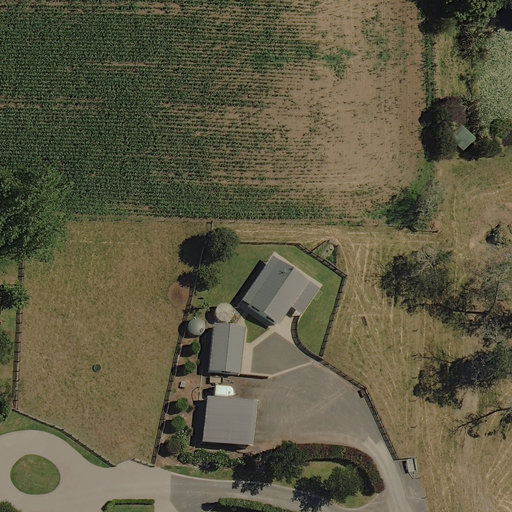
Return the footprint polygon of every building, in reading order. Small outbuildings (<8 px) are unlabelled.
[(457,125),(444,138),(461,155),(474,141),(457,125)] [(320,287),(275,256),(246,299),(281,322),(293,304),(303,311),(320,287)] [(241,331),(211,330),(209,375),(239,376),(241,331)] [(277,342),(259,342),(259,360),(277,360),(277,342)] [(252,405),(205,403),(202,446),(250,449),(252,405)]
